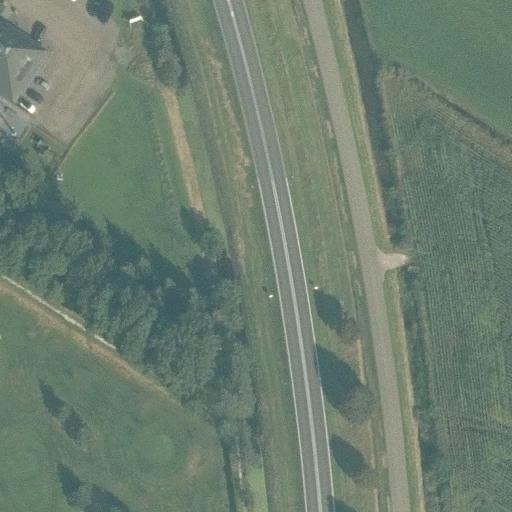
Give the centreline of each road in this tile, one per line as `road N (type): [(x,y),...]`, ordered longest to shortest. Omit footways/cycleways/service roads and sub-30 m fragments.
road 1 (trunk): [(317,511),(299,337),(225,0)]
road 2 (unclassified): [(398,511),(362,230),(307,0)]
